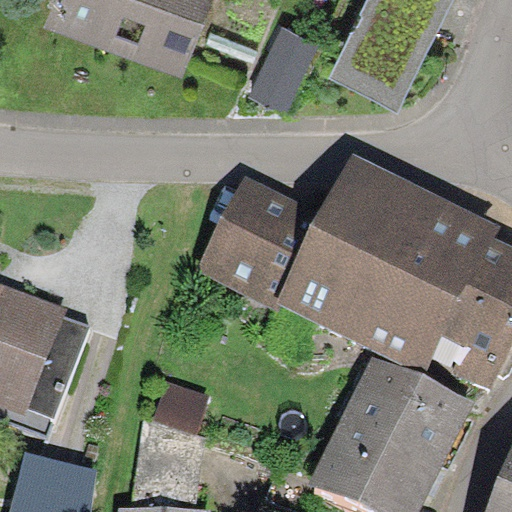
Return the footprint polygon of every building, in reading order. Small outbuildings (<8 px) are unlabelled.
[(50,0),(40,28),(188,83),(218,0),(50,0)] [(367,0),(342,51),(400,80),(440,0),(367,0)] [(254,94),(291,111),(322,44),(286,27),(254,94)] [(474,422),(511,346),(511,262),(349,181),(278,324),(474,422)] [(64,330),(0,305),(0,431),(22,440),(64,330)] [(436,511),(474,430),(365,380),(304,511),(436,511)] [(154,397),(149,511),(203,511),(208,399),(154,397)] [(511,511),(511,484),(500,511),(511,511)]
